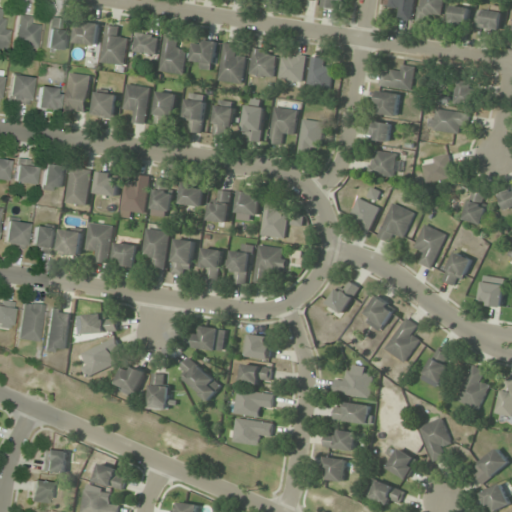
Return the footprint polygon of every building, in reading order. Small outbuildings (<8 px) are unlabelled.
[(342,10),(342,0),(321,0),(321,8),(342,10)] [(397,19),(410,21),(412,0),(389,0),(388,7),(398,9),(397,19)] [(427,24),(430,14),(437,16),(442,0),(420,0),(414,20),(427,24)] [(449,24),(468,26),(470,7),(451,6),(449,24)] [(500,7),(477,9),(478,29),(501,28),(500,7)] [(9,30),(0,29),(0,15),(1,9),(0,8),(0,47),(7,49),(9,30)] [(36,47),(38,27),(29,26),(30,16),(18,15),(15,45),(36,47)] [(58,28),(61,20),(53,17),(43,46),(61,52),(68,32),(58,28)] [(74,43),(96,47),(100,24),(78,21),(74,43)] [(128,38),(118,37),(119,28),(106,26),(101,63),(124,66),(128,38)] [(132,52),(155,56),(158,36),(135,33),(132,52)] [(180,37),(165,34),(159,71),(183,75),(187,49),(178,47),(180,37)] [(216,41),(194,40),(193,68),(214,69),(216,41)] [(246,56),(236,55),(237,45),(224,43),(219,82),(242,85),(246,56)] [(272,77),(276,51),(253,48),(249,74),(272,77)] [(278,78),(301,83),(306,57),(283,52),(278,78)] [(323,68),(325,60),(311,57),(305,86),(329,91),(332,70),(323,68)] [(413,88),(413,67),(392,67),(392,73),(379,73),(379,88),(413,88)] [(65,111),(85,114),(90,76),(71,73),(65,111)] [(7,102),(27,104),(30,77),(9,75),(7,102)] [(471,106),(474,83),(456,81),(453,104),(471,106)] [(149,87),(126,86),(124,112),(134,113),(133,124),(146,125),(149,87)] [(57,110),(57,88),(36,88),(36,110),(57,110)] [(114,120),(118,96),(98,92),(94,116),(114,120)] [(172,129),(176,94),(158,92),(154,127),(172,129)] [(375,114),(397,116),(399,94),(377,92),(375,114)] [(185,122),(190,122),(189,133),(201,134),(206,95),(188,94),(185,122)] [(235,103),(217,101),(213,136),(223,137),(224,128),(233,129),(235,103)] [(283,146),(284,136),(295,137),(298,103),(274,101),(271,145),(283,146)] [(262,142),(263,107),(245,106),(243,141),(262,142)] [(468,110),(428,114),(430,133),(459,130),(459,127),(469,126),(468,110)] [(319,148),(323,122),(303,119),(298,153),(309,155),(310,147),(319,148)] [(392,124),(375,121),(372,140),(389,143),(392,124)] [(401,153),(370,152),(369,176),(400,177),(401,153)] [(431,158),(432,164),(423,166),(427,184),(453,179),(448,155),(431,158)] [(15,184),(34,183),(32,159),(13,161),(15,184)] [(64,166),(43,164),(40,190),(61,192),(64,166)] [(92,170),(71,167),(67,204),(87,206),(92,170)] [(95,193),(117,198),(121,176),(100,172),(95,193)] [(122,211),(145,213),(150,176),(137,175),(136,185),(125,184),(122,211)] [(201,207),(205,185),(184,181),(180,204),(201,207)] [(489,196),(474,190),(464,220),(480,225),(489,196)] [(511,190),(500,194),(505,211),(511,208),(511,190)] [(227,223),(230,192),(220,191),(219,203),(211,202),(209,221),(227,223)] [(237,213),(259,216),(262,194),(240,191),(237,213)] [(347,221),(368,232),(380,209),(359,198),(347,221)] [(285,212),(279,212),(279,200),(263,200),(263,237),(285,237),(285,212)] [(390,242),(392,235),(405,239),(413,212),(390,205),(380,239),(390,242)] [(3,246),(24,248),(26,223),(5,221),(3,246)] [(114,227),(90,223),(87,250),(97,251),(95,261),(109,263),(114,227)] [(422,254),(418,263),(430,269),(447,235),(425,225),(413,249),(422,254)] [(51,253),(54,228),(33,226),(30,251),(51,253)] [(170,232),(147,229),(143,257),(152,259),(151,267),(165,270),(170,232)] [(81,231),(60,230),(59,256),(80,257),(81,231)] [(171,273),(189,277),(195,242),(177,239),(171,273)] [(137,266),(137,242),(116,241),(115,266),(137,266)] [(235,284),(246,285),(252,245),(244,244),(242,253),(232,252),(229,273),(236,274),(235,284)] [(285,249),(258,246),(254,283),(269,284),(270,275),(282,276),(285,249)] [(207,270),(206,278),(217,280),(222,251),(204,248),(201,269),(207,270)] [(455,276),(462,279),(472,262),(457,253),(441,279),(450,285),(455,276)] [(481,306),(502,306),(503,279),(482,278),(481,306)] [(339,287),(327,304),(342,314),(359,288),(351,282),(345,291),(339,287)] [(395,307),(375,297),(362,321),(382,331),(395,307)] [(0,327),(9,328),(12,302),(0,300),(0,327)] [(42,305),(22,302),(17,339),(37,342),(42,305)] [(44,351),(63,354),(70,312),(51,309),(44,351)] [(106,321),(106,315),(85,315),(85,332),(117,332),(117,321),(106,321)] [(385,350),(404,363),(420,341),(411,335),(417,326),(406,319),(385,350)] [(227,330),(197,327),(195,348),(224,352),(227,330)] [(268,361),(273,339),(247,334),(243,355),(268,361)] [(87,378),(117,365),(113,355),(121,352),(115,339),(77,356),(87,378)] [(437,388),(452,357),(437,350),(422,381),(437,388)] [(184,379),(208,401),(221,387),(189,358),(181,367),(189,374),(184,379)] [(259,387),(262,378),(269,380),(272,371),(245,362),(239,381),(259,387)] [(134,397),(145,373),(126,364),(115,389),(134,397)] [(369,400),(373,376),(365,375),(366,368),(347,365),(344,384),(334,382),(333,393),(369,400)] [(457,400),(478,411),(490,385),(481,381),(485,372),(473,366),(457,400)] [(162,375),(153,374),(150,409),(167,410),(169,387),(161,387),(162,375)] [(511,387),(503,386),(498,414),(511,416),(511,387)] [(274,395),(238,390),(234,414),(261,418),(263,407),(272,408),(274,395)] [(370,407),(337,400),(333,419),(367,425),(370,407)] [(233,442),(260,446),(262,436),(271,438),(273,424),(236,419),(233,442)] [(419,429),(434,462),(447,456),(443,448),(452,444),(441,419),(419,429)] [(357,434),(336,430),(335,439),(325,437),(323,447),(354,452),(357,434)] [(407,479),(417,460),(399,449),(388,469),(407,479)] [(471,470),(482,484),(509,464),(498,449),(471,470)] [(67,452),(43,450),(41,471),(65,474),(67,452)] [(343,482),(346,460),(325,457),(322,480),(343,482)] [(117,476),(119,470),(100,465),(95,482),(122,490),(125,478),(117,476)] [(404,492),(374,479),(366,496),(389,506),(392,498),(400,501),(404,492)] [(51,503),(51,482),(30,482),(30,503),(51,503)] [(492,511),(511,504),(503,484),(482,493),(489,511),(492,511)] [(118,511),(119,507),(110,505),(112,494),(85,490),(80,511),(118,511)] [(199,511),(200,505),(173,503),(172,511),(199,511)]
